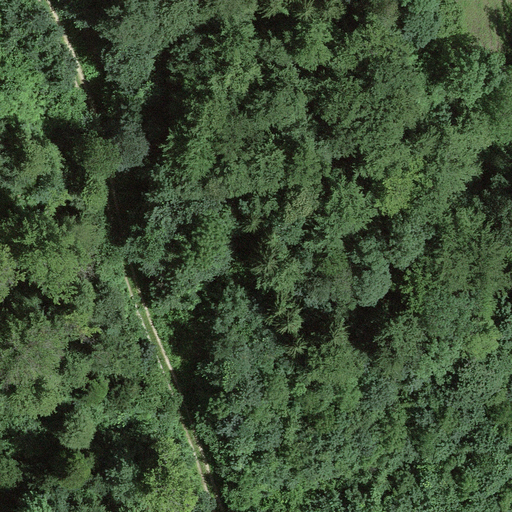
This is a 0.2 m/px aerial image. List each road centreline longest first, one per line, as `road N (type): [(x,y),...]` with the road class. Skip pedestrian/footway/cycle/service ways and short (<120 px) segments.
road 1 (track): [(222,511),(129,257),(49,0)]
road 2 (track): [(433,0),(442,109),(511,300)]
